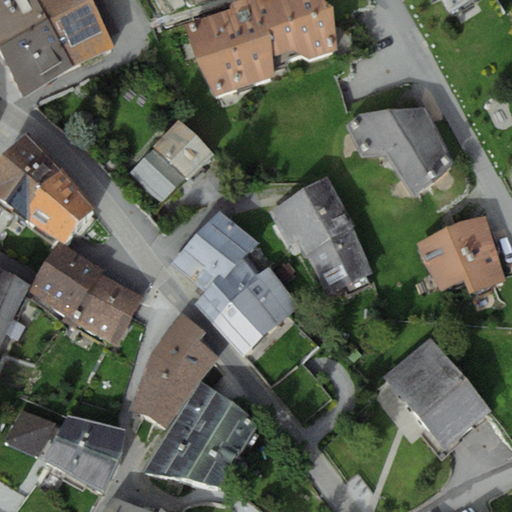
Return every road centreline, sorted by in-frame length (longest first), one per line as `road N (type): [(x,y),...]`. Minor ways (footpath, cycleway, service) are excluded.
road 1 (residential): [(350,511),(86,179),(13,113)]
road 2 (residential): [(388,0),(511,219)]
road 3 (track): [(249,511),(218,497),(159,498),(121,477)]
